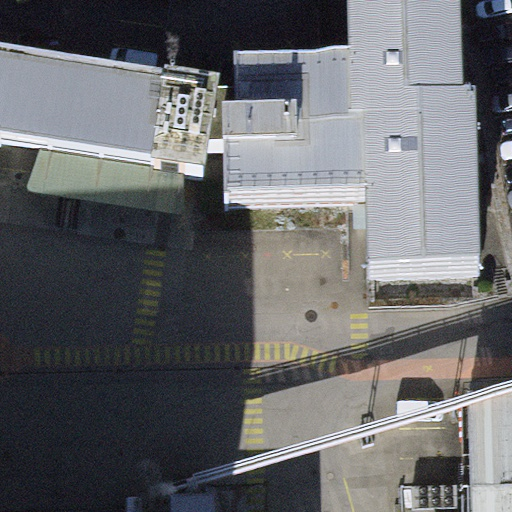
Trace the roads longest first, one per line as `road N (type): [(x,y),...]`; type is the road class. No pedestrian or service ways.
road 1 (unknown): [(511,328),(0,459)]
road 2 (unknown): [(0,29),(98,48),(214,40),(281,0)]
